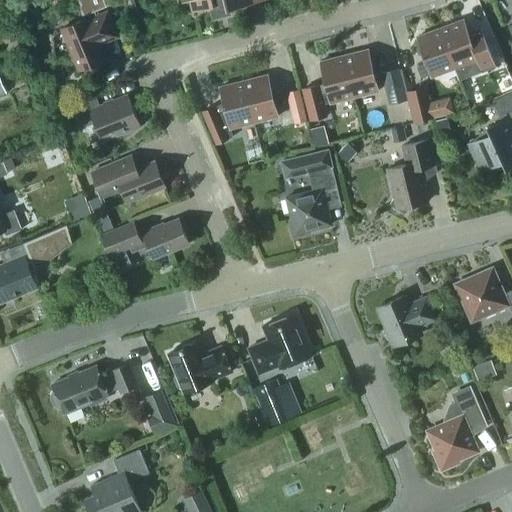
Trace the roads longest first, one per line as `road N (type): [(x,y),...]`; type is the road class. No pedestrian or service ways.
road 1 (residential): [(243,288),(157,81),(157,64),(404,0)]
road 2 (residential): [(424,509),(323,270)]
road 3 (unclassified): [(243,288),(94,326),(0,362)]
road 4 (unclassified): [(511,223),(323,270)]
